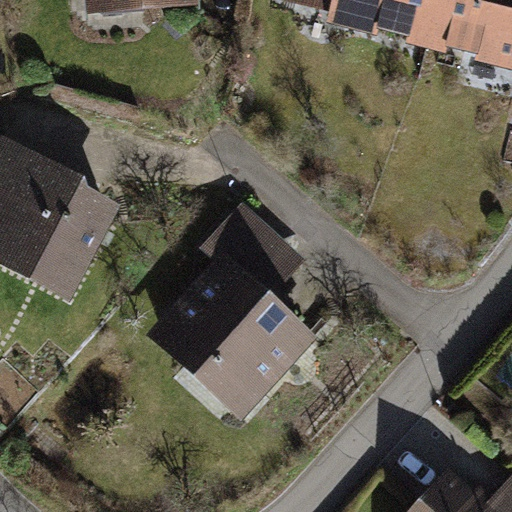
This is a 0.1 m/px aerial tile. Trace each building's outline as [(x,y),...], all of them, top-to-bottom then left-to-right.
[(89,0),(91,16),(193,11),(192,0),(89,0)] [(511,0),(284,0),(331,12),(328,23),(511,70),(511,0)] [(0,143),(0,265),(60,297),(111,202),(0,143)] [(209,268),(152,337),(245,413),(302,344),(209,268)] [(414,511),(489,511),(445,475),(414,511)]
